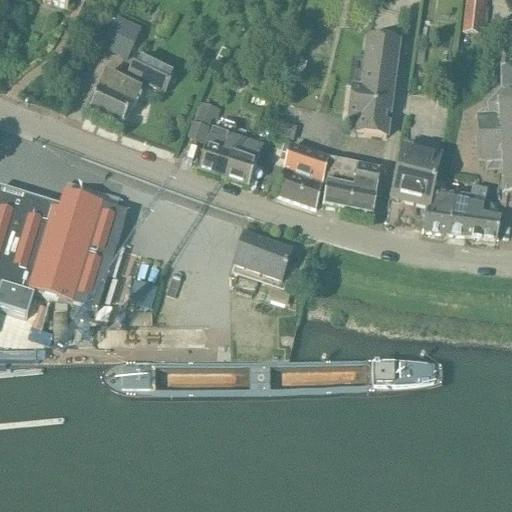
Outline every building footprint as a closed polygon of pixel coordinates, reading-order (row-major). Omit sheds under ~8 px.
[(50,7),(65,12),(70,0),(41,0),(40,4),(50,7)] [(463,35),(480,37),(484,3),(467,1),(463,35)] [(102,52),(127,62),(139,36),(115,25),(102,52)] [(355,137),(385,140),(397,47),(367,43),(361,93),(351,92),(348,117),(358,118),(355,137)] [(89,111),(123,127),(144,86),(163,95),(172,77),(137,58),(124,85),(105,76),(89,111)] [(294,75),(303,76),(305,66),(296,64),(294,75)] [(511,68),(499,69),(500,92),(486,107),(487,119),(475,120),(478,169),(485,168),(485,176),(499,175),(499,177),(500,177),(501,189),(499,189),(499,191),(501,191),(502,204),(500,204),(500,207),(502,207),(503,207),(503,209),(505,209),(505,207),(511,206),(511,68)] [(192,127),(189,137),(204,142),(207,132),(206,132),(210,121),(198,116),(194,128),(192,127)] [(197,174),(223,183),(230,162),(244,167),(250,147),(211,135),(197,174)] [(223,183),(248,191),(261,151),(250,147),(244,167),(230,162),(223,183)] [(275,200),(315,213),(327,164),(289,152),(275,200)] [(390,204),(427,212),(428,213),(428,212),(439,163),(401,154),(390,204)] [(322,210),(371,220),(380,175),(329,165),(322,210)] [(472,242),(495,245),(499,224),(494,223),(495,219),(489,207),(483,206),(486,195),(471,193),(469,203),(467,216),(468,216),(467,223),(474,224),(472,242)] [(0,315),(25,323),(33,297),(61,306),(87,314),(96,317),(126,217),(64,197),(59,213),(0,194),(0,315)] [(421,235),(446,238),(455,200),(436,197),(432,213),(428,212),(428,213),(427,212),(421,235)] [(455,200),(446,238),(472,242),(474,224),(467,223),(468,216),(467,216),(469,203),(455,200)] [(233,270),(281,286),(291,255),(243,239),(233,270)]
